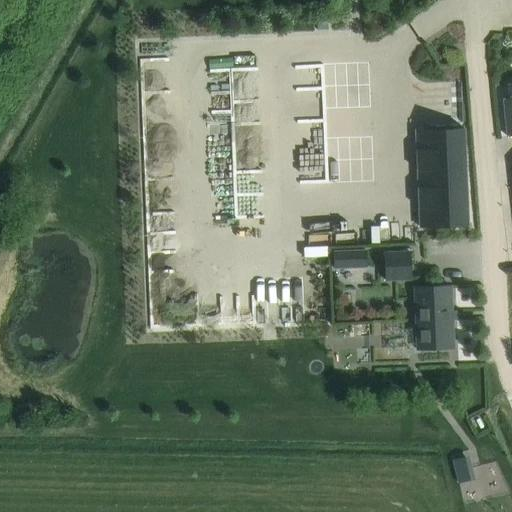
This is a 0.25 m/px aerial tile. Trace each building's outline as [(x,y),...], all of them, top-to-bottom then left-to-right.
[(509,97),(503,97),(507,135),(511,134),(511,81),(507,82),(509,97)] [(463,128),(439,129),(415,130),(419,226),(467,224),(463,134),(463,128)] [(360,263),(383,262),(382,228),(346,228),(346,248),(360,248),(360,263)] [(421,247),(422,231),(401,230),(400,246),(421,247)] [(385,282),(411,281),(409,249),(383,250),(385,282)] [(452,347),(450,285),(418,286),(419,304),(415,304),(415,328),(420,327),(421,348),(452,347)]
